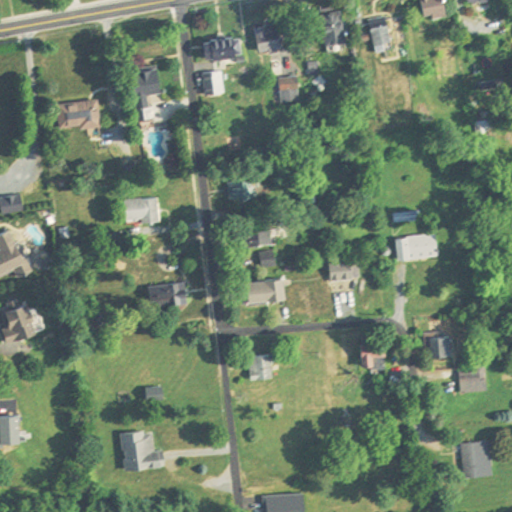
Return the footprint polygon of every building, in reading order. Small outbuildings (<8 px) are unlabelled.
[(423,0),(429,20),(452,14),(449,0),(423,0)] [(325,12),(330,44),(352,41),(346,9),(325,12)] [(397,47),(388,16),(369,22),(378,52),(397,47)] [(283,49),(283,30),(260,30),(260,49),(283,49)] [(242,36),(207,39),(209,58),(244,55),(242,36)] [(164,92),(162,67),(136,70),(141,119),(156,117),(154,93),(164,92)] [(207,94),(222,94),(222,71),(206,72),(207,94)] [(301,102),(301,81),(282,81),(282,102),(301,102)] [(60,103),(62,129),(104,126),(102,101),(60,103)] [(162,198),(132,198),(132,223),(162,223),(162,198)] [(16,271),(19,279),(34,272),(14,228),(0,233),(0,240),(4,248),(0,250),(0,268),(4,277),(16,271)] [(253,230),(254,247),(275,246),(274,229),(253,230)] [(398,235),(397,258),(440,258),(440,235),(398,235)] [(279,264),(276,250),(262,253),(265,268),(279,264)] [(355,260),(333,261),(333,280),(356,279),(355,260)] [(289,301),(289,279),(251,279),(251,301),(289,301)] [(188,281),(152,285),(154,307),(190,303),(188,281)] [(40,335),(33,300),(1,306),(8,342),(40,335)] [(454,335),(430,335),(430,357),(454,357),(454,335)] [(366,345),(366,366),(390,366),(390,345),(366,345)] [(252,378),(276,378),(275,355),(252,355),(252,378)] [(463,392),(490,391),(489,365),(462,366),(463,392)] [(0,445),(23,445),(23,416),(0,415),(0,445)] [(127,470),(168,466),(166,451),(157,452),(155,430),(123,433),(127,470)] [(463,443),(464,478),(496,476),(494,442),(463,443)]
